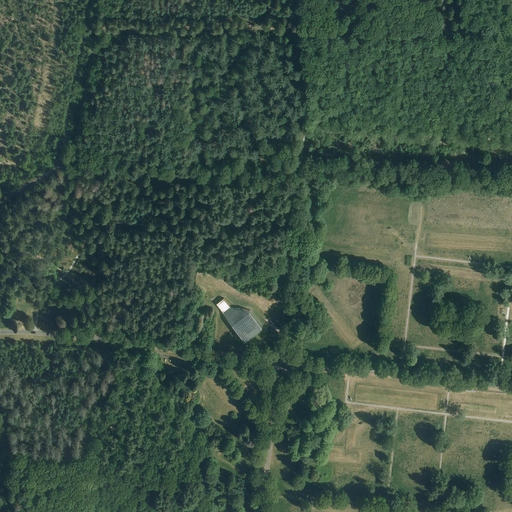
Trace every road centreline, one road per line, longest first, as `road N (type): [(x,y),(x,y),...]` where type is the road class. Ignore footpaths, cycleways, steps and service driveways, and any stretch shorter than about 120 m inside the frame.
road 1 (track): [(511,25),(94,30),(67,161),(0,203)]
road 2 (unclassified): [(278,361),(0,332)]
road 3 (unclassified): [(511,387),(278,361)]
road 4 (unclassified): [(261,511),(278,361)]
road 5 (track): [(295,216),(278,361)]
road 6 (track): [(296,0),(306,133)]
